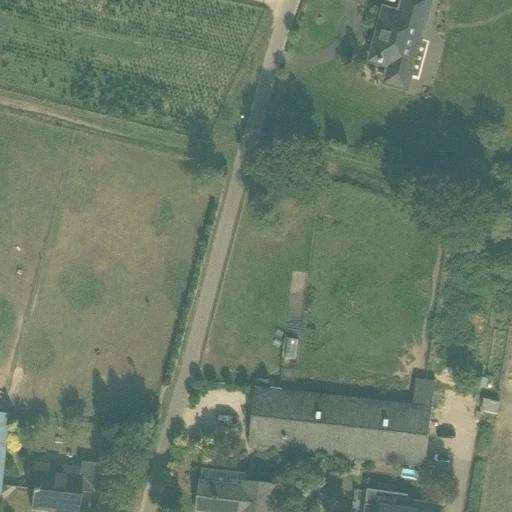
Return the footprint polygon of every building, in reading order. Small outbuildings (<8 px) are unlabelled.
[(385,10),(371,62),(389,68),(385,84),(406,90),(430,0),(403,0),(400,14),(385,10)] [(425,468),(435,381),(416,380),(413,407),(292,393),(290,414),(289,414),(285,452),(425,468)] [(255,389),(249,448),(285,452),(289,414),(290,414),(292,393),(255,389)] [(497,416),(500,404),(484,400),(481,412),(497,416)] [(96,464),(80,463),(79,477),(35,473),(31,509),(55,511),(76,511),(79,493),(93,494),(96,464)] [(201,484),(197,511),(272,511),(275,488),(245,484),(244,489),(201,484)] [(379,507),(377,511),(438,511),(439,508),(404,502),(402,511),(379,507)]
